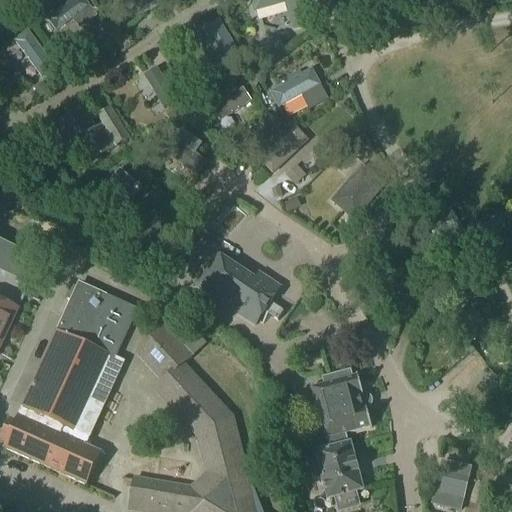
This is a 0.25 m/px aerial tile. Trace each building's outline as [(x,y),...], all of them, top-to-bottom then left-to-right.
[(74,0),(46,22),(54,33),(71,21),(87,9),(80,0),(74,0)] [(157,0),(136,0),(144,11),(158,1),(157,0)] [(301,0),(247,0),(252,16),(284,7),(291,33),(309,28),(301,0)] [(218,27),(204,36),(228,75),(243,66),(218,27)] [(28,35),(15,45),(41,80),(54,71),(28,35)] [(272,45),(275,55),(284,53),(281,42),(272,45)] [(44,49),(55,64),(63,58),(52,44),(44,49)] [(260,56),(248,64),(254,74),(266,66),(260,56)] [(156,72),(144,79),(165,114),(178,106),(156,72)] [(311,72),(270,95),(278,110),(319,87),(311,72)] [(39,101),(48,95),(42,85),(33,91),(39,101)] [(243,93),(212,113),(219,125),(251,105),(243,93)] [(80,109),(54,126),(68,148),(75,144),(89,166),(114,151),(103,133),(99,128),(94,131),(80,109)] [(267,122),(269,124),(270,124),(276,133),(282,129),(275,117),(267,122)] [(117,124),(103,133),(114,151),(128,142),(117,124)] [(270,124),(269,124),(261,129),(267,140),(277,135),(276,133),(270,124)] [(296,133),(261,166),(273,178),(308,145),(296,133)] [(174,142),(164,156),(195,180),(206,166),(174,142)] [(361,167),(329,204),(352,224),(384,187),(361,167)] [(296,169),(286,179),(293,187),(303,177),(296,169)] [(123,194),(131,184),(117,172),(87,209),(101,220),(111,208),(123,194)] [(218,192),(211,202),(225,212),(232,202),(218,192)] [(287,213),(299,209),(296,200),(284,205),(287,213)] [(132,263),(165,227),(152,214),(119,250),(132,263)] [(451,217),(430,231),(439,245),(461,231),(451,217)] [(0,247),(0,276),(18,285),(29,261),(0,247)] [(164,275),(158,269),(151,276),(157,282),(164,275)] [(234,270),(213,300),(220,305),(254,328),(264,314),(272,320),(278,311),(270,305),(279,291),(259,277),(255,284),(234,270)] [(458,273),(453,282),(462,287),(467,277),(458,273)] [(9,425),(1,443),(6,445),(3,452),(85,489),(99,458),(60,440),(64,431),(79,438),(80,437),(88,440),(122,366),(113,362),(135,314),(78,287),(76,291),(71,289),(65,302),(71,304),(22,412),(24,413),(19,422),(18,421),(15,428),(9,425)] [(0,304),(0,350),(17,312),(0,304)] [(459,312),(441,324),(460,352),(488,333),(473,311),(463,318),(459,312)] [(257,511),(247,487),(231,422),(182,369),(191,361),(163,331),(136,356),(163,385),(154,393),(197,441),(207,479),(190,494),(139,485),(134,511),(257,511)] [(486,371),(463,394),(479,411),(502,388),(486,371)] [(324,388),(310,391),(323,441),(326,441),(329,452),(347,447),(344,436),(368,429),(369,430),(370,429),(365,411),(362,412),(358,398),(361,397),(356,379),(353,380),(351,374),(322,381),(324,388)] [(329,452),(314,456),(327,502),(334,500),(337,510),(357,505),(354,495),(361,493),(357,475),(358,475),(355,464),(354,464),(349,447),(347,447),(329,452)] [(442,474),(435,505),(452,508),(454,499),(463,500),(467,479),(442,474)] [(500,484),(511,488),(511,484),(511,476),(504,474),(500,484)]
